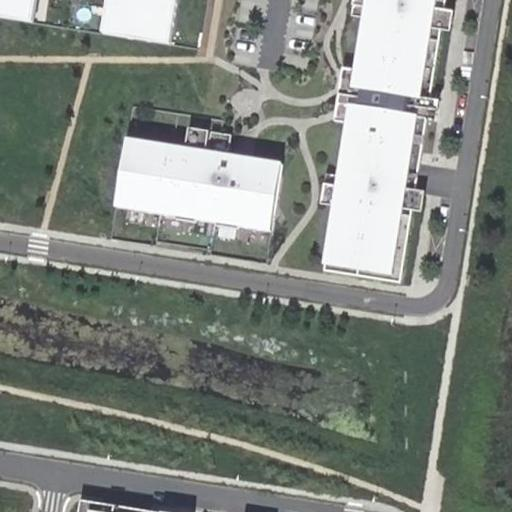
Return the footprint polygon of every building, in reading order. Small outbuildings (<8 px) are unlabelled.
[(37,0),(0,0),(0,17),(34,23),(37,0)] [(108,0),(103,34),(171,44),(178,0),(108,0)] [(435,132),(439,113),(428,111),(440,41),(450,42),(453,23),(443,21),(446,0),(354,0),(352,16),(365,18),(356,71),(344,69),(338,99),(352,101),(339,177),(327,175),(322,205),(334,207),(324,270),(401,283),(411,222),(421,223),(424,204),(414,202),(425,131),(435,132)] [(187,149),(128,140),(117,208),(118,208),(118,210),(127,211),(127,209),(177,217),(176,220),(197,223),(197,221),(217,224),(217,227),(239,230),(240,227),(271,232),(282,165),(229,156),(232,136),(190,129),(187,149)] [(149,511),(82,501),(80,511),(149,511)]
